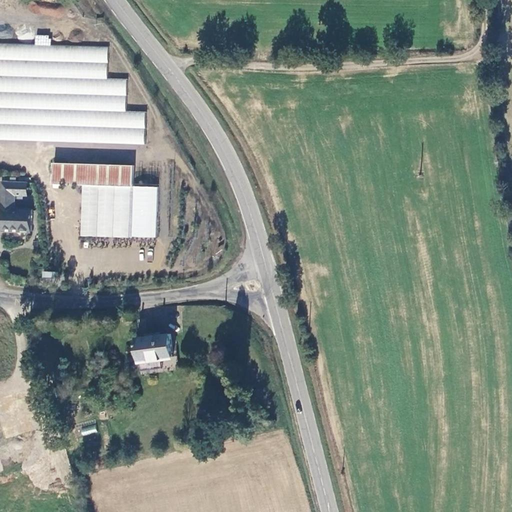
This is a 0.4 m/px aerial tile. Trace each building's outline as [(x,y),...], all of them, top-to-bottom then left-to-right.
[(109,47),(0,41),(0,139),(146,146),(149,111),(128,109),(128,79),(109,79),(109,47)] [(53,182),(133,185),(134,164),(54,161),(53,182)] [(26,195),(26,182),(5,181),(2,227),(32,229),(33,208),(16,207),(17,195),(26,195)] [(139,335),(143,371),(166,369),(165,359),(176,358),(173,332),(139,335)] [(80,427),(82,435),(97,432),(95,424),(80,427)]
